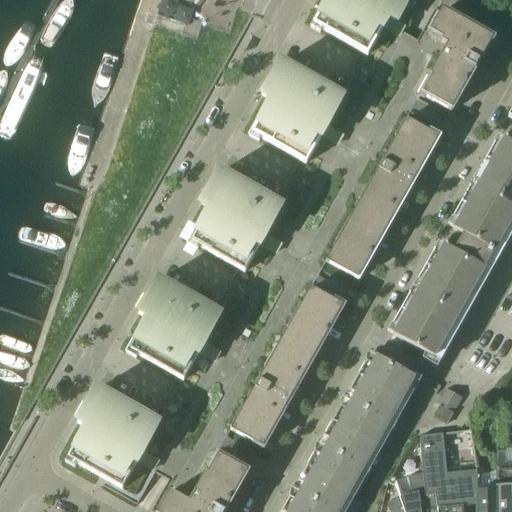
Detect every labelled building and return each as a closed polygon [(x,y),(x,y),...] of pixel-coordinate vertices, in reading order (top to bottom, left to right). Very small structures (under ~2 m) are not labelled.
[(262,97),(271,102),(260,121),(252,135),(261,140),(299,161),(305,164),(306,165),(281,208),(280,207),(275,204),(267,200),(259,196),(252,191),(244,187),(236,182),(228,178),(219,173),(210,189),(210,188),(200,205),(201,206),(209,210),(198,230),(191,243),(200,248),(238,270),(243,273),(245,273),(220,317),(219,316),(214,313),(206,309),(198,304),(190,300),(182,295),(175,291),(167,287),(158,282),(149,297),(142,308),(139,314),(140,314),(148,319),(137,338),(130,352),(139,357),(177,378),(182,381),(183,382),(159,425),(157,424),(152,421),(143,416),(136,412),(128,408),(120,403),(112,399),(104,395),(97,390),(96,390),(88,406),(87,406),(78,422),(79,423),(87,427),(76,447),(68,460),(77,465),(99,477),(106,481),(122,490),(137,463),(149,470),(150,470),(193,495),(215,456),(216,456),(217,456),(231,431),(230,431),(231,430),(311,288),(311,289),(326,263),(325,262),(406,120),(420,95),(420,94),(442,55),(399,31),(402,26),(397,23),(409,0),(328,0),(321,13),(313,26),(322,31),(361,53),(366,56),(367,56),(343,100),(341,99),(335,96),(328,91),(320,87),(313,83),(305,78),(297,74),(290,70),(281,65),(272,80),(271,80),(262,97)] [(420,94),(420,95),(451,113),(478,65),(479,65),(492,41),(441,12),(428,36),(447,47),(442,55),(420,94)] [(438,138),(429,133),(406,120),(325,262),(358,281),(382,239),(415,181),(414,181),(438,138)] [(511,236),(511,144),(504,140),(500,148),(494,145),(452,220),(458,223),(453,231),(463,236),(453,252),(444,247),(439,255),(434,252),(392,326),(398,329),(393,337),(440,363),(511,236)] [(311,288),(231,430),(230,431),(231,431),(263,449),(287,407),(288,407),(297,390),(344,307),(311,288)] [(348,511),(421,382),(371,354),(281,511),(348,511)] [(462,399),(446,390),(438,405),(454,414),(462,399)] [(474,448),(473,448),(471,432),(420,437),(421,454),(423,474),(426,497),(436,496),(437,511),(477,511),(477,491),(477,472),(474,448)] [(225,511),(247,473),(217,456),(216,456),(215,456),(193,495),(188,503),(170,493),(158,511),(225,511)] [(511,511),(511,467),(496,468),(496,470),(497,491),(496,511),(511,511)] [(437,511),(436,496),(426,497),(423,474),(408,478),(412,495),(399,498),(400,500),(403,511),(437,511)] [(496,511),(497,491),(477,491),(477,511),(496,511)] [(403,511),(400,500),(386,505),(388,508),(381,509),(380,511),(403,511)]
